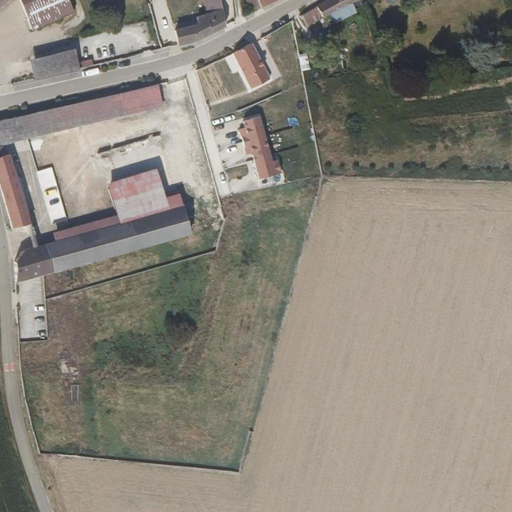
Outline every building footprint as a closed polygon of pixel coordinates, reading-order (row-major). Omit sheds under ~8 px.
[(77,16),(76,14),(70,0),(0,0),(0,9),(14,0),(18,0),(36,34),(77,16)] [(206,0),(210,17),(215,36),(232,28),(224,0),(206,0)] [(252,0),(259,13),(285,0),(252,0)] [(302,31),(354,0),(333,0),(317,10),(296,20),(302,31)] [(175,49),(164,13),(161,5),(157,7),(157,10),(156,11),(165,51),(175,49)] [(204,42),(215,36),(210,17),(198,22),(199,26),(196,27),(201,43),(204,42)] [(177,33),(181,48),(201,43),(196,27),(177,33)] [(268,79),(250,43),(230,52),(247,89),(268,79)] [(83,70),(78,50),(33,61),(37,81),(83,70)] [(111,98),(116,115),(159,105),(154,88),(111,98)] [(116,115),(111,98),(24,120),(31,141),(29,142),(30,145),(58,138),(57,130),(116,115)] [(270,159),(260,113),(242,117),(244,126),(238,128),(244,153),(251,152),(256,177),(280,171),(277,157),(270,159)] [(0,188),(3,199),(21,193),(13,149),(30,145),(29,142),(31,141),(24,120),(0,125),(0,188)] [(28,200),(23,201),(21,193),(3,199),(8,237),(28,234),(24,213),(30,211),(28,200)] [(51,255),(190,218),(188,206),(123,224),(49,245),(51,255)] [(190,218),(51,255),(43,258),(50,279),(50,283),(195,243),(190,218)] [(50,283),(50,279),(43,258),(22,263),(21,264),(13,273),(17,301),(41,295),(40,286),(50,283)]
